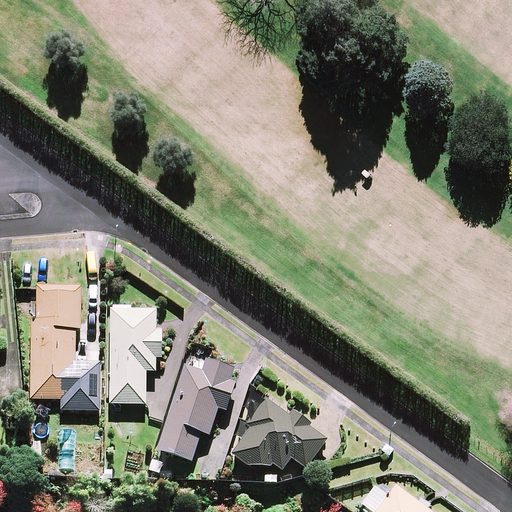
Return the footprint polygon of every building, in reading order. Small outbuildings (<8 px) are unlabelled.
[(79,331),(80,289),(36,287),(35,323),(32,323),(30,400),(67,401),(68,368),(74,368),(75,330),(79,331)] [(154,311),(110,311),(109,405),(144,405),(145,373),(159,373),(160,332),(154,332),(154,311)] [(224,412),(234,382),(230,381),(233,370),(205,361),(201,373),(184,367),(156,451),(191,462),(200,434),(208,437),(217,409),(224,412)] [(290,411),(287,415),(264,401),(230,456),(247,467),(274,467),(281,472),(289,459),(306,470),(325,439),(308,428),(311,424),(290,411)] [(140,463),(124,463),(124,479),(141,479),(140,463)] [(430,511),(396,486),(387,499),(374,489),(357,511),(358,511),(430,511)]
